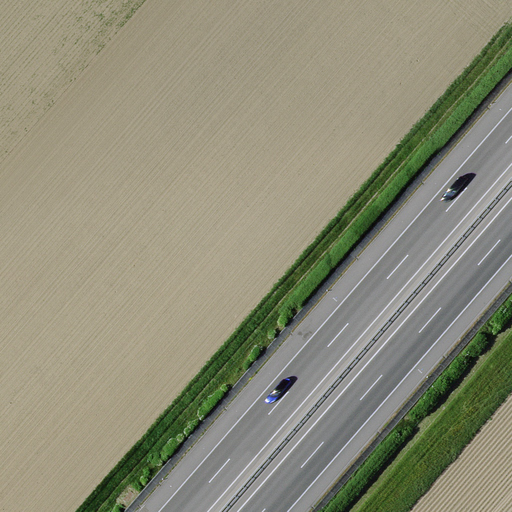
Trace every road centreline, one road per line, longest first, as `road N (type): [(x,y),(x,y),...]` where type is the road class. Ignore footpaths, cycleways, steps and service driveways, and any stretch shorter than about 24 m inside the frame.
road 1 (motorway): [(511,135),(183,511)]
road 2 (motorway): [(262,511),(511,226)]
